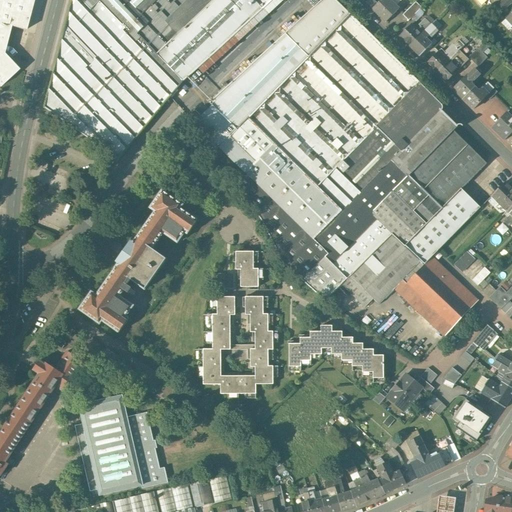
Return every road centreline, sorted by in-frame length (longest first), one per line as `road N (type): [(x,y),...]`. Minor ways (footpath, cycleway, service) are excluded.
road 1 (residential): [(11,262),(52,254),(166,134),(232,201)]
road 2 (residential): [(349,0),(511,160)]
road 3 (tertiary): [(57,0),(23,132)]
road 4 (tertiary): [(23,132),(11,262)]
